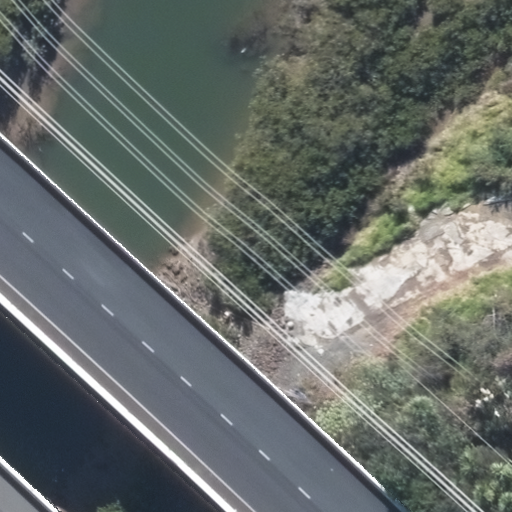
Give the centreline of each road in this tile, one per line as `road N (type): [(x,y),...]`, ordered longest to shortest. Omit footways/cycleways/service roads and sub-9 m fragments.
road 1 (track): [(511,211),(446,236),(408,272),(324,387),(249,511)]
road 2 (motorway): [(0,238),(304,511)]
